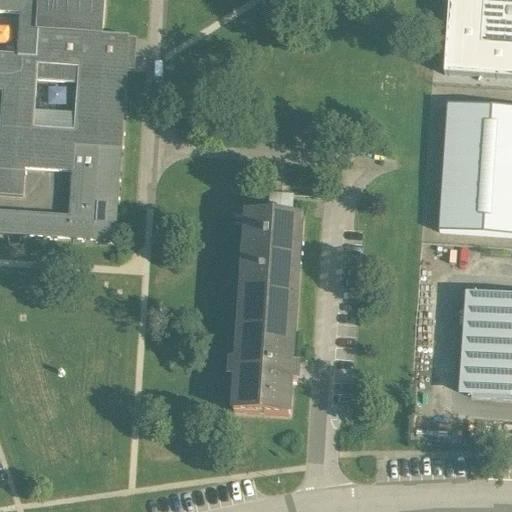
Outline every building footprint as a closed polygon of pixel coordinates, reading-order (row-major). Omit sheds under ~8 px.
[(132,42),(108,41),(109,22),(110,0),(0,0),(0,95),(5,96),(4,115),(0,175),(0,176),(0,199),(26,201),(27,176),(74,179),(72,220),(0,215),(0,237),(119,245),(121,222),(132,42)] [(511,0),(448,0),(446,75),(511,80),(511,0)] [(511,107),(446,103),(440,235),(511,239),(511,107)] [(237,415),(292,419),(294,385),(300,385),(301,367),(295,367),(304,219),(245,215),(236,363),(229,363),(228,379),(234,380),(232,415),(237,415)] [(511,299),(477,297),(470,399),(511,401),(511,299)]
